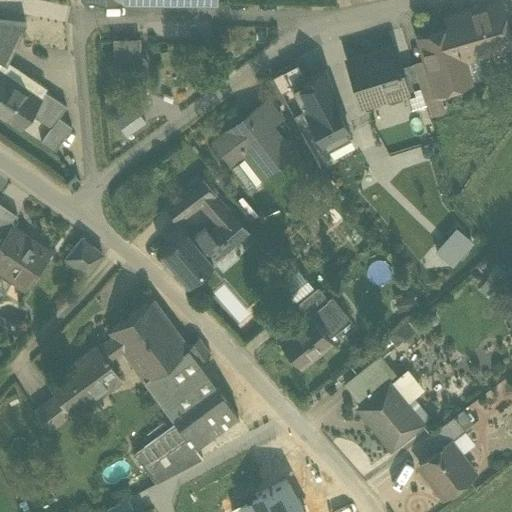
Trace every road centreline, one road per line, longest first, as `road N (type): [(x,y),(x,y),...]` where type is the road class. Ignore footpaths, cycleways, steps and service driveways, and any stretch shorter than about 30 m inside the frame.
road 1 (residential): [(95,188),(76,16),(339,19)]
road 2 (residential): [(78,214),(191,311),(371,511)]
road 3 (residential): [(95,188),(270,59),(339,19)]
road 4 (track): [(118,248),(0,379)]
